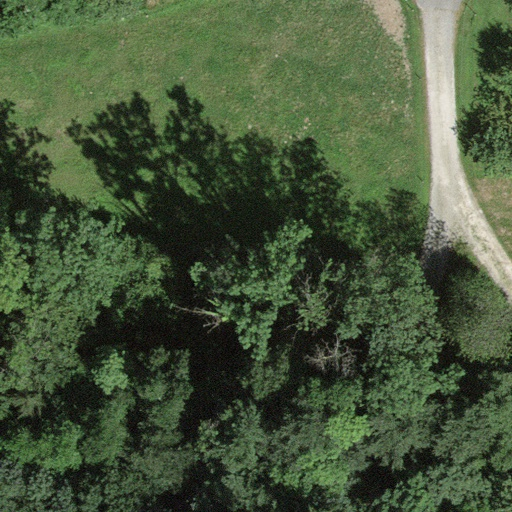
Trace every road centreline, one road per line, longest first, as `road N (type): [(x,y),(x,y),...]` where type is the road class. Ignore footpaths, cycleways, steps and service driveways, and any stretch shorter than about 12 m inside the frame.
road 1 (track): [(430,0),(437,199),(368,511)]
road 2 (track): [(511,323),(437,199)]
